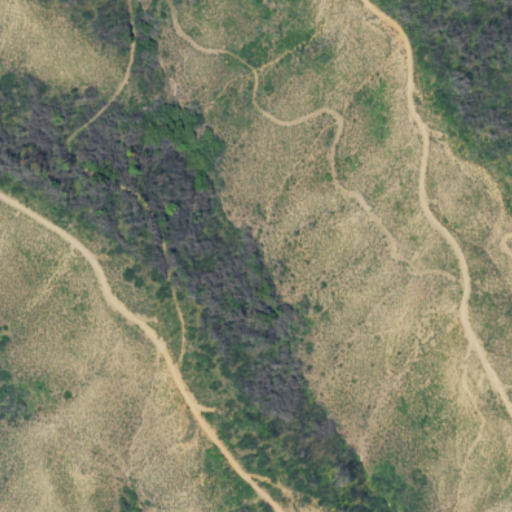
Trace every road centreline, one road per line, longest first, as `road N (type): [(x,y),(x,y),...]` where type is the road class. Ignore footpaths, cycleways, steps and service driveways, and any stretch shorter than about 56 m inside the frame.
road 1 (track): [(170,0),(181,30),(202,48),(250,67),(257,106),(270,117),(284,124),(335,112),(343,123),(332,164),(339,187),(361,198),(397,256),(418,273),(467,283)]
road 2 (track): [(365,0),(406,41),(427,147),(427,212),(461,253),(465,320),(511,410)]
road 3 (track): [(173,370),(182,358),(183,327),(154,224),(82,127),(129,73),(127,0)]
road 4 (track): [(0,199),(77,251),(110,309),(145,331),(173,370)]
road 5 (track): [(173,370),(202,423),(265,502)]
